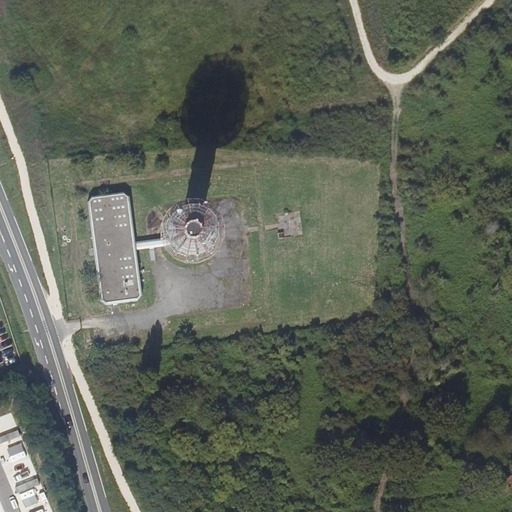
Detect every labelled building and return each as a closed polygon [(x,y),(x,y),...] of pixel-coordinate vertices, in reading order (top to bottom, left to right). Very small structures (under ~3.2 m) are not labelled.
[(140,305),(135,257),(134,249),(130,203),(122,198),(94,202),(89,210),(100,309),(105,314),(136,311),(140,305)] [(174,246),(173,249),(174,252),(175,254),(178,258),(181,260),(185,261),(189,260),(193,258),(196,256),(198,252),(199,248),(198,244),(196,240),(193,238),(189,236),(185,236),(181,237),(178,239),(175,242),(174,246)] [(135,257),(175,254),(174,252),(173,249),(174,246),(134,249),(135,257)] [(496,487),(501,502),(511,498),(511,486),(511,483),(496,487)] [(496,503),(501,502),(496,487),(491,488),(496,503)]
